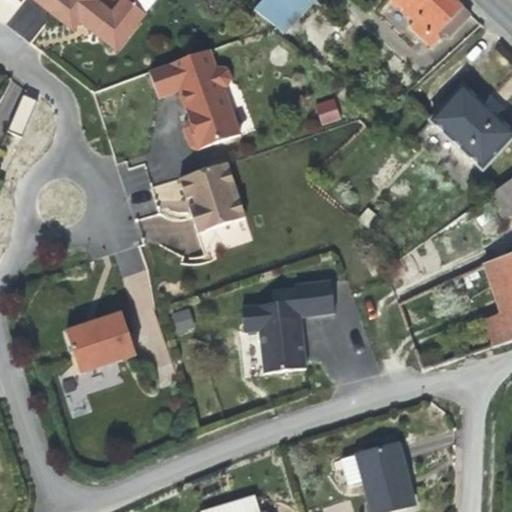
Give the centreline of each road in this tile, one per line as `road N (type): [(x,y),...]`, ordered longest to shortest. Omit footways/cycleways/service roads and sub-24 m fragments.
road 1 (residential): [(94,511),(278,430),(473,368)]
road 2 (residential): [(61,511),(0,347)]
road 3 (residential): [(66,168),(62,97),(0,49)]
road 4 (residential): [(473,368),(470,511)]
road 5 (residential): [(39,226),(49,236),(77,235),(95,215),(95,187),(66,168)]
